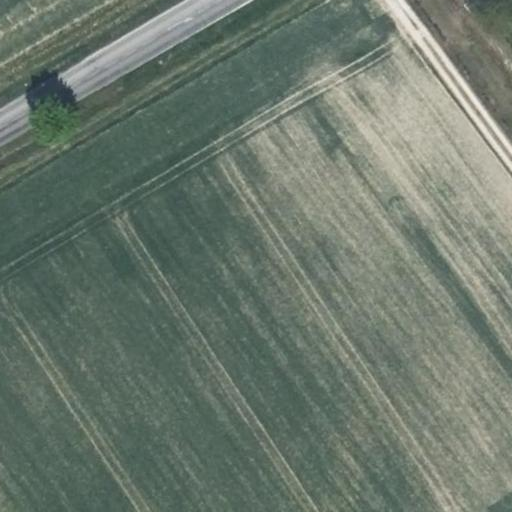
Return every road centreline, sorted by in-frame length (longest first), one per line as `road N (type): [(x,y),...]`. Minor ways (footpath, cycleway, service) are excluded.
road 1 (secondary): [(0,129),(220,0)]
road 2 (track): [(399,0),(511,152)]
road 3 (track): [(126,0),(0,74)]
